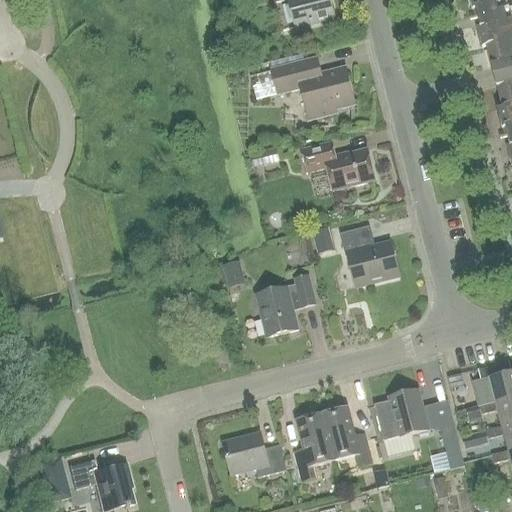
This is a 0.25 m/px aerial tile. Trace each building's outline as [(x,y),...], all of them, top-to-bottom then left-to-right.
[(296,29),(333,20),(328,0),(280,0),(281,3),(289,1),(296,29)] [(511,10),(509,11),(506,0),(469,0),(481,49),(486,48),(495,83),(502,109),(497,111),(511,168),(511,10)] [(346,69),(319,76),(316,60),(270,72),(277,97),(300,91),(308,122),(338,115),(337,112),(356,107),(346,69)] [(332,193),(375,183),(367,152),(335,160),(331,145),(302,152),(307,174),(326,170),(332,193)] [(276,150),(262,154),(265,167),(279,164),(276,150)] [(355,288),(399,277),(391,246),(375,250),(370,228),(340,236),(345,259),(348,258),(355,288)] [(317,256),(334,251),(328,230),(311,234),(317,256)] [(228,290),(244,286),(239,264),(223,267),(228,290)] [(292,313),(315,306),(308,278),(294,281),(296,287),(256,297),(267,340),(298,332),(292,313)] [(481,382),(473,384),(479,408),(495,404),(496,406),(511,401),(511,374),(511,375),(509,364),(478,371),(481,382)] [(399,440),(432,431),(431,426),(428,415),(424,416),(418,392),(388,399),(390,404),(375,408),(384,444),(399,440)] [(511,401),(496,406),(495,404),(479,408),(481,417),(498,413),(502,429),(511,426),(511,401)] [(322,416),(334,463),(355,458),(358,469),(372,465),(364,437),(353,440),(345,410),(322,416)] [(312,469),(334,463),(322,416),(298,422),(306,452),(294,454),(301,483),(315,480),(312,469)] [(449,473),(464,469),(452,421),(437,424),(431,426),(432,431),(439,433),(445,455),(430,459),(434,476),(449,472),(449,473)] [(502,429),(485,433),(477,435),(479,443),(504,437),(508,453),(508,454),(511,452),(511,426),(502,429)] [(258,480),(286,473),(280,448),(264,452),(260,436),(223,446),(231,477),(256,471),(258,480)] [(511,452),(508,454),(508,453),(492,457),(494,466),(510,462),(511,468),(511,452)] [(40,464),(50,504),(71,499),(61,459),(40,464)] [(68,469),(74,492),(96,487),(102,511),(111,511),(133,507),(129,491),(132,490),(125,467),(97,474),(94,462),(68,469)] [(438,497),(448,495),(443,477),(433,480),(438,497)]
